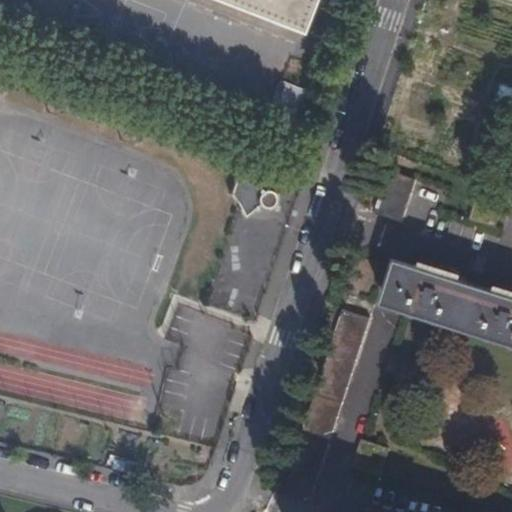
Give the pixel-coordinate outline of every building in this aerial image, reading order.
[(211,0),(245,13),(298,33),(311,0),(211,0)] [(280,81),(267,115),(291,124),(304,90),(280,81)] [(283,172),(242,158),(230,196),(243,218),(259,204),(262,207),(263,207),(267,207),(270,206),(273,202),(274,200),(273,196),(272,193),(275,183),(279,184),(283,172)] [(416,182),(388,172),(374,215),(401,224),(416,182)] [(495,205),(472,198),(466,218),(489,225),(495,205)] [(511,297),(404,263),(389,310),(511,348),(511,297)] [(370,320),(343,311),(282,495),(309,504),(359,354),(370,320)] [(390,453),(365,444),(356,470),(381,479),(390,453)]
